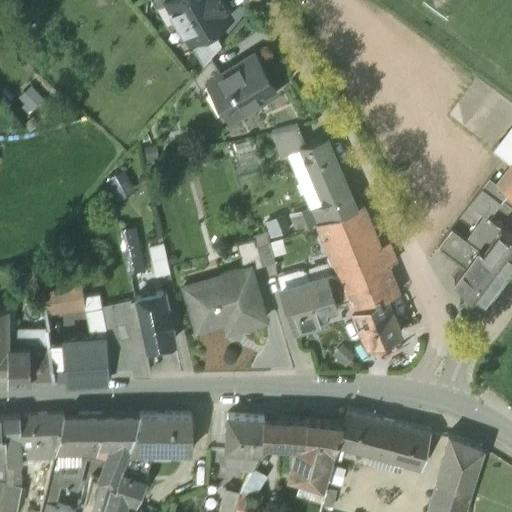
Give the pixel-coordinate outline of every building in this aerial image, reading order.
[(149,0),(155,9),(166,3),(165,2),(168,0),(149,0)] [(168,0),(165,2),(166,3),(177,22),(214,0),(168,0)] [(219,0),(214,0),(177,22),(188,42),(230,18),(219,0)] [(214,35),(191,49),(202,67),(211,58),(221,46),(214,35)] [(202,67),(193,78),(201,91),(211,84),(210,83),(222,76),(211,58),(202,67)] [(222,76),(210,83),(211,84),(232,119),(273,94),(251,58),(222,76)] [(35,87),(24,97),(35,109),(46,99),(35,87)] [(298,125),(271,132),(282,157),(302,149),(301,148),(307,146),(298,125)] [(511,166),(511,164),(511,127),(493,152),(511,166)] [(307,146),(301,148),(302,149),(307,164),(328,156),(321,140),(307,146)] [(354,208),(332,154),(328,156),(307,164),(322,204),(310,209),(316,224),(354,208)] [(496,184),(496,185),(507,193),(511,197),(511,164),(511,166),(496,184)] [(496,184),(488,178),(481,188),(500,202),(507,193),(496,185),(496,184)] [(481,188),(471,200),(491,215),(500,202),(481,188)] [(354,208),(316,224),(338,276),(347,299),(352,310),(385,296),(386,298),(399,293),(387,265),(397,261),(389,242),(379,246),(362,205),(354,208)] [(511,234),(500,226),(481,252),(506,271),(511,262),(511,234)] [(137,247),(133,228),(130,227),(120,229),(130,278),(154,273),(149,249),(145,250),(138,252),(137,247)] [(477,250),(450,230),(436,248),(463,268),(477,250)] [(261,266),(256,246),(255,246),(253,239),(235,244),(242,268),(249,266),(250,270),(261,266)] [(268,242),(256,246),(261,266),(274,262),(268,242)] [(162,243),(148,246),(149,249),(154,273),(155,275),(168,272),(162,243)] [(463,268),(454,282),(468,292),(463,298),(478,309),(506,271),(481,252),(477,250),(463,268)] [(242,268),(182,286),(195,330),(238,318),(241,327),(264,320),(250,270),(249,266),(242,268)] [(330,274),(308,280),(316,304),(319,303),(321,307),(326,306),(331,308),(333,304),(334,303),(347,299),(338,276),(330,274)] [(308,280),(280,288),(284,299),(286,298),(290,311),(287,312),(293,332),(325,323),(321,307),(319,303),(316,304),(308,280)] [(101,305),(99,293),(83,295),(81,284),(40,290),(43,310),(84,304),(89,336),(90,341),(106,340),(101,305)] [(161,291),(133,297),(144,348),(172,342),(168,325),(172,324),(168,308),(165,309),(161,291)] [(352,310),(351,310),(367,347),(400,333),(386,298),(385,296),(352,310)] [(133,299),(101,305),(106,340),(108,354),(114,354),(115,363),(133,359),(132,355),(138,354),(144,372),(149,371),(144,348),(133,299)] [(8,347),(8,306),(0,305),(0,368),(7,368),(7,380),(30,380),(29,347),(8,347)] [(85,342),(46,344),(52,379),(52,381),(110,377),(108,354),(106,340),(90,341),(89,336),(85,337),(85,342)] [(46,344),(46,340),(35,340),(35,347),(29,347),(30,380),(52,379),(46,344)] [(431,432),(348,411),(346,411),(345,413),(336,447),(421,469),(431,432)] [(63,413),(36,414),(36,442),(57,441),(63,415),(63,413)] [(139,413),(63,415),(57,441),(55,449),(67,449),(87,449),(96,449),(98,442),(111,444),(129,447),(130,444),(139,413)] [(139,413),(130,444),(149,451),(151,451),(191,451),(191,414),(139,413)] [(36,414),(0,416),(0,433),(5,434),(5,450),(5,459),(5,461),(21,461),(20,442),(36,442),(36,414)] [(263,418),(228,416),(226,451),(243,452),(242,470),(251,470),(261,453),(262,443),(263,418)] [(307,421),(263,418),(262,443),(297,446),(288,477),(320,487),(333,446),(339,424),(307,421)] [(482,449),(450,437),(436,482),(469,491),(482,449)] [(111,444),(98,442),(96,449),(87,449),(85,456),(106,461),(111,444)] [(129,447),(111,444),(106,461),(100,480),(109,484),(114,485),(129,447)] [(149,451),(130,444),(129,447),(114,485),(109,484),(107,492),(126,498),(135,500),(143,483),(151,451),(149,451)] [(67,449),(55,449),(42,500),(53,503),(54,504),(59,485),(67,449)] [(87,449),(67,449),(59,485),(66,486),(66,489),(68,489),(68,487),(77,489),(85,456),(87,449)] [(251,511),(264,464),(261,453),(251,470),(239,491),(233,511),(251,511)] [(21,461),(5,461),(5,480),(21,484),(21,461)] [(109,484),(100,480),(91,477),(85,503),(102,509),(107,492),(109,484)] [(462,511),(469,491),(436,482),(427,511),(462,511)] [(233,511),(239,491),(226,488),(219,511),(233,511)] [(121,511),(126,498),(107,492),(102,509),(100,511),(121,511)] [(331,501),(323,499),(321,507),(329,509),(331,501)] [(50,511),(53,503),(42,500),(38,511),(50,511)] [(50,511),(76,511),(77,510),(54,504),(53,503),(50,511)]
